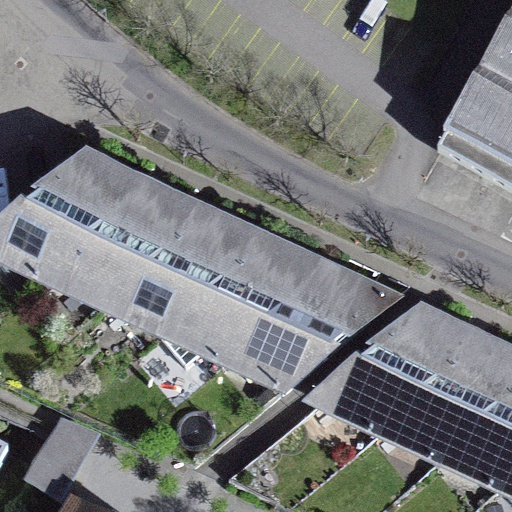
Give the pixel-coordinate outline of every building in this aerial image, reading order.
[(511,0),(510,0),(426,148),(511,196),(511,0)] [(57,267),(123,212),(87,170),(0,243),(0,244),(35,286),(57,267)] [(123,212),(57,267),(91,310),(116,290),(177,241),(142,197),(123,212)] [(204,220),(177,241),(116,290),(158,342),(182,322),(246,272),(204,220)] [(271,252),(246,272),(182,322),(218,367),(241,348),(307,297),(271,252)] [(329,279),(307,297),(241,348),(279,395),(366,326),(329,279)] [(416,319),(329,387),(365,432),(390,412),(451,363),(416,319)] [(511,384),(478,342),(451,363),(390,412),(431,464),(456,444),(511,399),(511,384)] [(511,399),(456,444),(492,489),(511,472),(511,399)] [(0,480),(11,460),(0,453),(0,480)]
